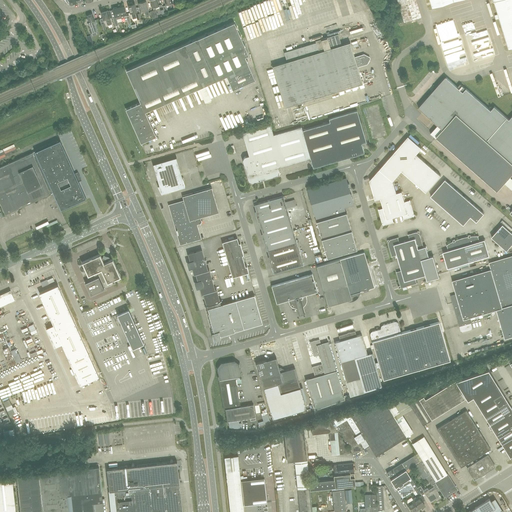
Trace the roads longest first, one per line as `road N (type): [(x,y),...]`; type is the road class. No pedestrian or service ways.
road 1 (primary): [(27,0),(61,58),(126,213)]
road 2 (primary): [(137,208),(37,0)]
road 3 (primary): [(194,360),(137,208)]
road 4 (primary): [(126,213),(183,363)]
road 5 (primary): [(215,511),(194,360)]
road 6 (primary): [(183,363),(204,511)]
road 7 (unclassified): [(276,336),(237,199)]
road 8 (unclassified): [(393,302),(353,166)]
road 9 (tertiary): [(0,267),(126,213)]
road 10 (unclassified): [(353,166),(370,161),(443,67)]
road 11 (unclassified): [(276,336),(393,302)]
road 12 (unclassified): [(237,199),(353,166)]
